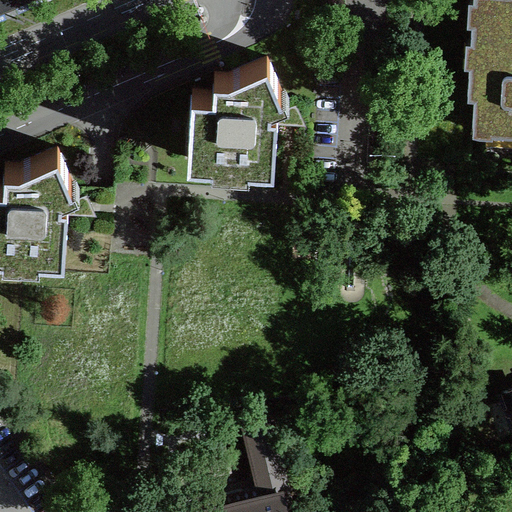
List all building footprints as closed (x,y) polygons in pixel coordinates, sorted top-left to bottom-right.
[(511,0),(473,0),(468,94),(474,95),(472,127),(511,129),(511,0)] [(187,156),(273,162),(275,138),(277,105),(270,105),(272,94),(282,89),(267,54),(228,71),(214,70),(213,88),(192,86),(187,156)] [(3,178),(0,178),(0,247),(64,252),(65,227),(67,195),(61,195),(62,184),(72,180),(57,144),(19,161),(5,160),(3,178)] [(511,387),(502,391),(506,403),(511,419),(511,387)] [(248,423),(262,482),(199,497),(202,507),(201,508),(201,511),(293,511),(284,477),(282,477),(268,418),(248,423)]
